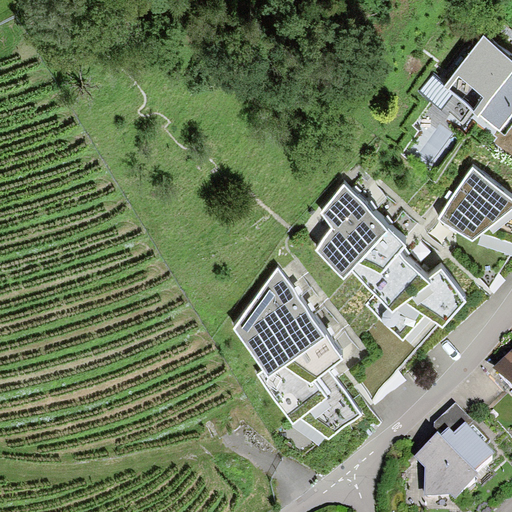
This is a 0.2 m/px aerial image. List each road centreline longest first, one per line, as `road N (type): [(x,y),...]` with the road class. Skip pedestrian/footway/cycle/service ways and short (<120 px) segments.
road 1 (track): [(314,497),(235,441),(91,466),(0,467)]
road 2 (residential): [(511,310),(351,472)]
